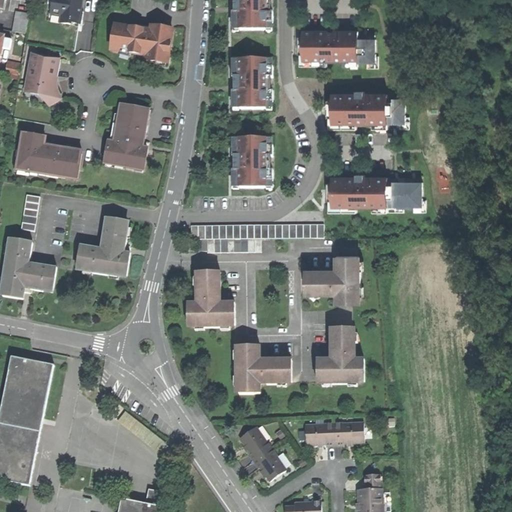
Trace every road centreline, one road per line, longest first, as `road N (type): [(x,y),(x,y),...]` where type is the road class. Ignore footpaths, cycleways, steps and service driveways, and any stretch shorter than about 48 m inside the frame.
road 1 (residential): [(285,0),(286,74),(314,130),(312,177),(272,215),(167,219)]
road 2 (residential): [(152,360),(254,511)]
road 3 (residential): [(130,348),(0,325)]
road 4 (residential): [(191,96),(167,219)]
